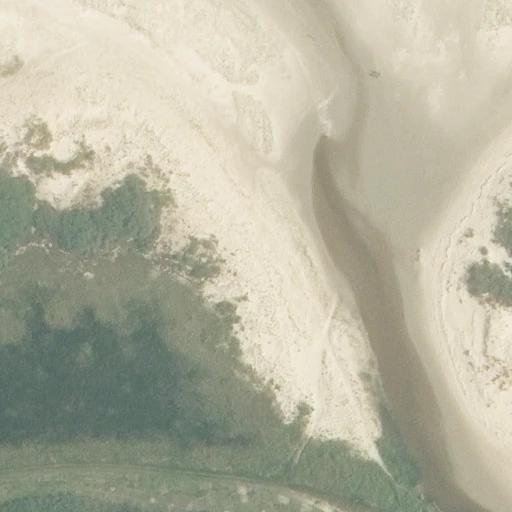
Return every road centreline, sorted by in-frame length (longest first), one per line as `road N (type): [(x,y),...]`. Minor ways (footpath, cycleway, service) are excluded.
road 1 (track): [(344,493),(143,465),(0,473)]
road 2 (track): [(377,511),(344,493),(169,277)]
